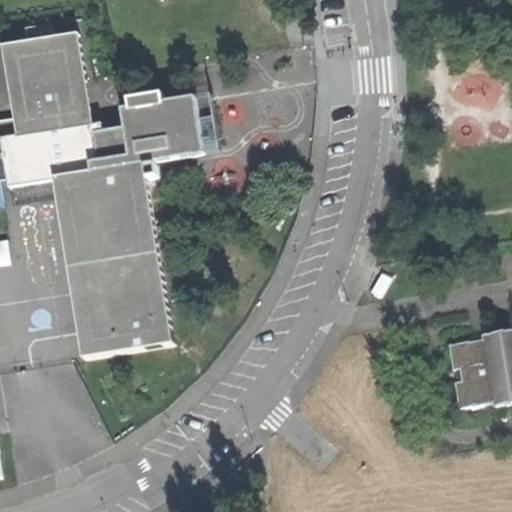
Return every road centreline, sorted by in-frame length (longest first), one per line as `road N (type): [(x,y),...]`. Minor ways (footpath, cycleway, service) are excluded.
road 1 (unclassified): [(367,0),(373,79),(360,192),(307,325),(280,367),(197,448),(156,475),(60,511)]
road 2 (unknown): [(307,325),(511,291)]
